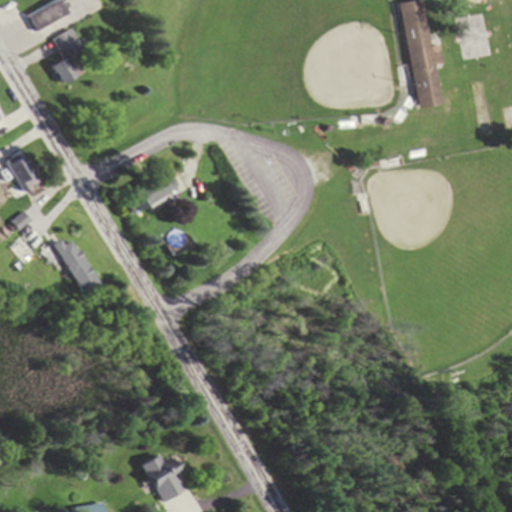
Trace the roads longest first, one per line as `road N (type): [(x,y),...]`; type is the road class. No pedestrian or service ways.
road 1 (tertiary): [(276,511),(0,51)]
road 2 (residential): [(160,318),(280,236),(299,208),(301,170),(273,149),(174,134),(80,185)]
